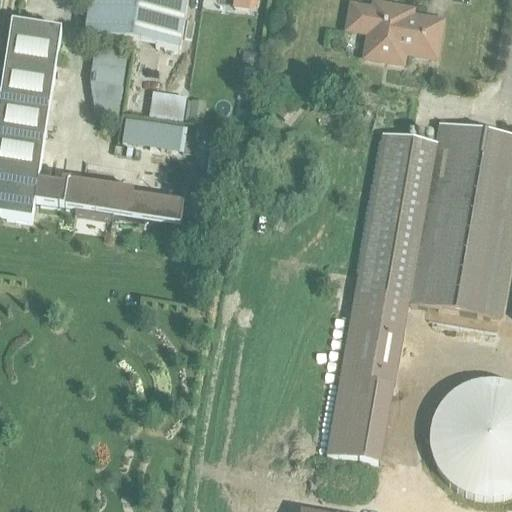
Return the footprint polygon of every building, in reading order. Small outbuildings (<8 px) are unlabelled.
[(90,0),(85,39),(180,53),(187,0),(90,0)] [(233,0),(232,11),(249,13),(250,9),(256,10),(257,0),(233,0)] [(350,5),(344,36),(366,39),(362,64),(405,72),(407,61),(439,66),(446,23),(415,18),(416,11),(372,3),(371,9),(350,5)] [(35,207),(39,186),(62,36),(13,28),(0,109),(0,221),(33,226),(35,207)] [(95,51),(90,84),(96,120),(117,123),(128,56),(95,51)] [(243,54),(241,70),(259,72),(261,56),(243,54)] [(287,92),(270,112),(287,126),(304,107),(287,92)] [(153,95),(150,120),(182,126),(187,100),(153,95)] [(188,104),(186,124),(203,127),(206,105),(192,103),(192,105),(188,104)] [(383,138),(328,460),(381,469),(408,306),(502,324),(511,266),(511,140),(439,128),(435,147),(383,138)] [(39,186),(35,207),(180,230),(183,209),(132,201),(133,195),(62,184),(62,189),(39,186)] [(487,496),(511,476),(511,382),(504,372),(496,378),(490,376),(493,374),(470,365),(432,395),(420,425),(427,434),(423,446),(451,482),(487,496)]
